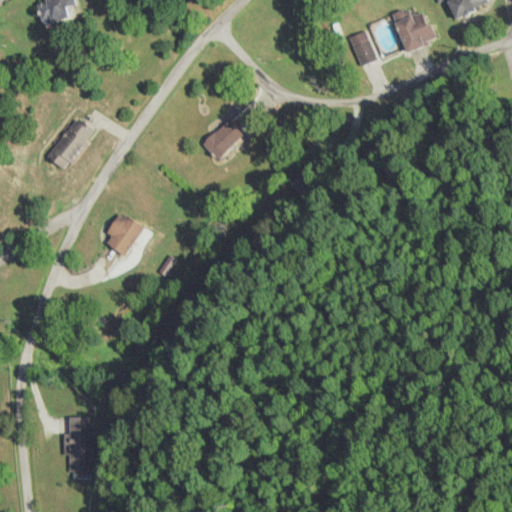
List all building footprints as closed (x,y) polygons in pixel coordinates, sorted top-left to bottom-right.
[(37,0),(38,22),(65,22),(64,0),(37,0)] [(446,0),(454,19),(490,5),(488,0),(446,0)] [(436,39),(423,11),(394,24),(407,53),(436,39)] [(362,66),(379,60),(367,31),(351,37),(362,66)] [(94,130),(76,117),(46,158),(65,171),(94,130)] [(202,144),(218,160),(243,135),(228,119),(202,144)] [(124,256),(144,229),(120,211),(100,239),(124,256)] [(98,473),(100,419),(69,418),(68,456),(72,456),(72,473),(98,473)]
